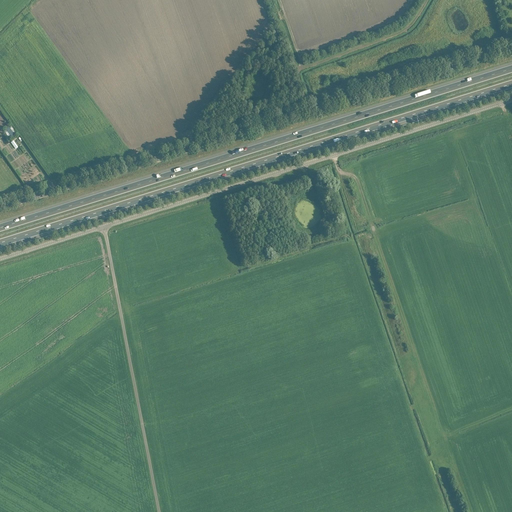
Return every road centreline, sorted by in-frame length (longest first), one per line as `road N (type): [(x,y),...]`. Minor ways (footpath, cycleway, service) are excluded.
road 1 (motorway): [(0,243),(511,83)]
road 2 (unclassified): [(0,206),(511,46)]
road 3 (motorway): [(511,68),(0,227)]
road 4 (unclassified): [(159,511),(103,226)]
road 5 (unclassified): [(103,226),(327,156)]
road 6 (unclassified): [(511,99),(327,156)]
